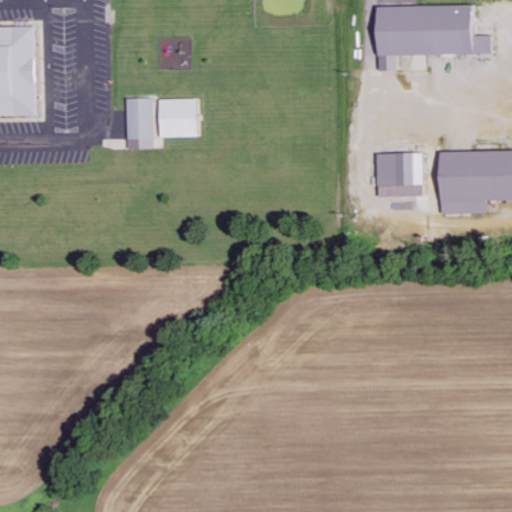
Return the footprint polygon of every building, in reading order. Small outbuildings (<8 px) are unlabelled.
[(494,54),(494,35),(476,36),(475,5),(379,7),(379,71),(400,71),(399,55),(494,54)] [(0,27),(22,27),(24,114),(0,114),(0,27)] [(130,97),(130,140),(160,140),(160,97),(130,97)] [(162,100),(163,138),(200,137),(199,99),(162,100)] [(490,213),(489,201),(511,200),(511,150),(442,153),(443,215),(490,213)] [(380,154),(380,186),(427,186),(426,153),(380,154)]
